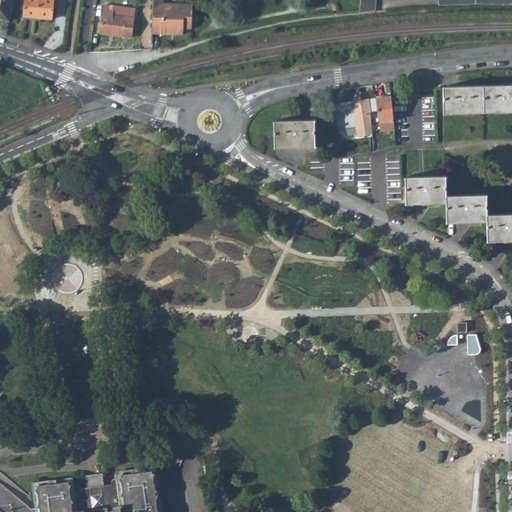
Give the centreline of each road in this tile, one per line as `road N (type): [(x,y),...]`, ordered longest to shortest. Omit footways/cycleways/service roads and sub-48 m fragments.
road 1 (residential): [(511,339),(489,287),(463,264),(269,174)]
road 2 (tertiary): [(511,54),(278,87)]
road 3 (tertiary): [(200,104),(67,76)]
road 4 (residential): [(119,108),(0,157)]
